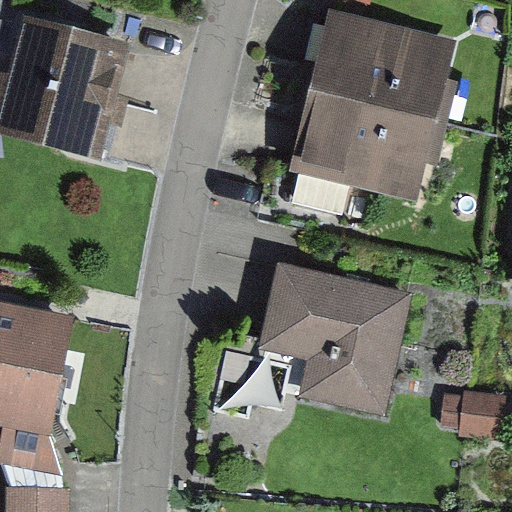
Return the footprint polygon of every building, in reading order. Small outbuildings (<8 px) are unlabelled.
[(463,43),(338,17),(304,178),(429,204),(463,43)] [(19,76),(0,71),(0,137),(109,163),(137,45),(32,20),(19,76)] [(418,297),(290,272),(273,355),(305,361),(297,403),(393,422),(418,297)] [(0,435),(52,447),(77,328),(0,312),(0,435)] [(510,405),(457,404),(456,442),(509,443),(510,405)] [(12,511),(74,511),(74,498),(13,495),(12,511)]
